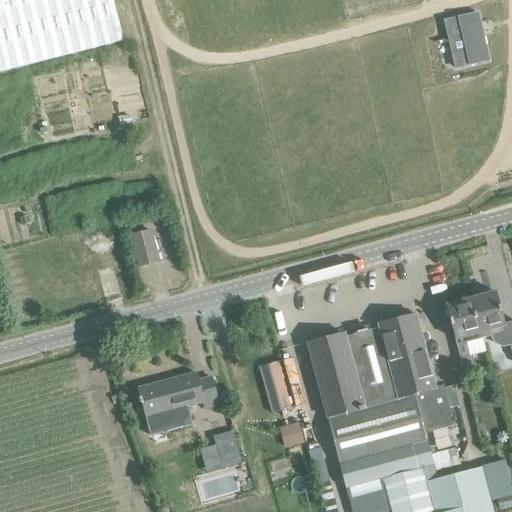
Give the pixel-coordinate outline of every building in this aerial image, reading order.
[(0,0),(0,72),(123,41),(113,0),(0,0)] [(477,14),(444,22),(449,40),(462,36),(469,65),(488,61),(477,14)] [(139,267),(158,262),(150,231),(131,236),(139,267)] [(479,299),(473,301),(484,339),(491,337),(492,340),(494,343),(496,345),(503,348),(509,346),(511,356),(511,322),(504,324),(496,293),(493,294),(492,292),(482,295),(482,297),(479,298),(479,299)] [(456,346),(484,339),(473,301),(472,299),(467,301),(466,300),(456,303),(456,304),(446,307),(456,346)] [(378,325),(379,329),(398,400),(414,396),(424,434),(453,427),(442,387),(435,389),(434,389),(430,372),(430,371),(425,353),(423,343),(426,342),(427,340),(420,342),(419,336),(420,335),(420,333),(415,316),(415,315),(409,316),(409,317),(384,323),(378,325)] [(313,342),(307,344),(307,345),(308,345),(312,362),(312,364),(313,363),(317,381),(317,382),(318,382),(322,399),(322,400),(322,401),(323,401),(327,418),(345,488),(425,467),(433,465),(434,465),(428,442),(426,442),(424,434),(414,396),(398,400),(379,329),(371,331),(371,330),(369,331),(368,327),(354,331),(355,334),(353,335),(353,336),(345,338),(344,334),(338,335),(338,336),(313,342)] [(474,374),(472,369),(473,369),(469,356),(460,359),(463,372),(464,372),(465,376),(474,374)] [(138,389),(141,399),(139,400),(142,410),(144,410),(148,424),(150,428),(175,421),(174,417),(205,409),(206,415),(220,411),(211,378),(198,381),(196,373),(167,381),(167,384),(159,386),(158,383),(138,389)] [(455,390),(444,393),(448,407),(458,404),(455,390)] [(299,421),(281,427),(287,447),(305,442),(299,421)] [(225,470),(229,469),(225,456),(206,461),(210,474),(214,473),(216,482),(228,479),(225,470)] [(426,483),(437,480),(433,465),(425,467),(345,488),(351,508),(388,499),(386,494),(426,483)] [(492,511),(481,468),(437,480),(426,483),(434,511),(492,511)] [(386,494),(388,499),(391,511),(434,511),(426,483),(386,494)]
